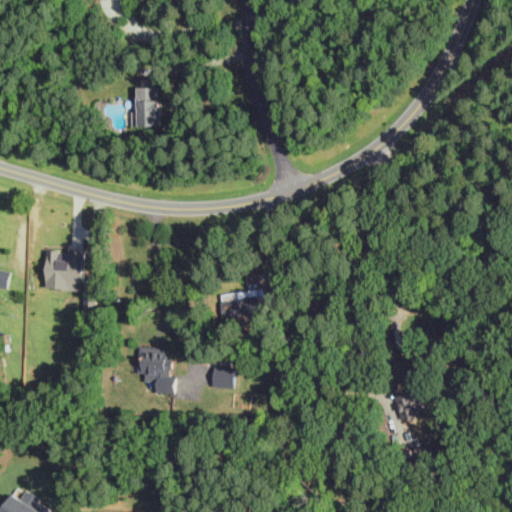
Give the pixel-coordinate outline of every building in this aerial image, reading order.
[(163,126),(163,87),(138,87),(138,126),(163,126)] [(49,287),(84,289),(85,251),(49,249),(49,287)] [(0,266),(0,287),(8,289),(14,270),(0,266)] [(261,295),(248,298),(247,294),(223,298),(227,322),(265,316),(261,295)] [(160,393),(178,393),(179,376),(174,376),(175,348),(143,347),(142,373),(161,374),(160,393)] [(401,352),(409,388),(428,384),(420,348),(401,352)] [(216,386),(238,387),(238,367),(217,366),(216,386)] [(403,420),(421,418),(418,393),(401,395),(403,420)]
